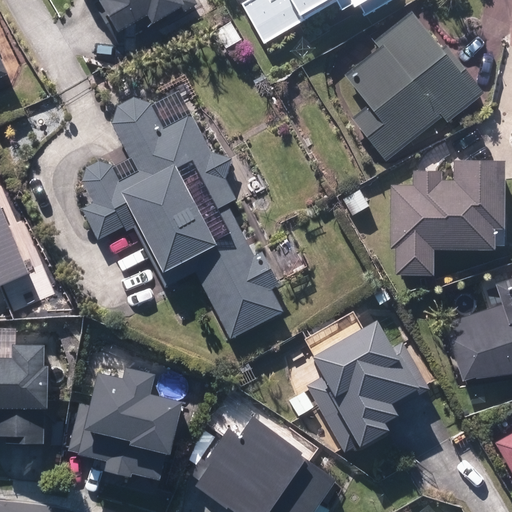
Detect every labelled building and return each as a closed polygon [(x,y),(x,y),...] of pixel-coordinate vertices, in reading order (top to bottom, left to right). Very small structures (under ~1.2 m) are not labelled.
[(99,0),(126,45),(176,16),(200,3),(198,0),(99,0)] [(271,0),(270,0),(250,0),(242,4),(263,44),(304,22),(302,19),(335,2),(340,11),(351,5),(353,8),(360,5),(365,15),(391,0),(271,0)] [(375,49),(342,76),(366,106),(349,119),(383,161),(438,118),(444,125),(480,96),(441,45),(436,50),(407,13),(370,42),(375,49)] [(233,17),(217,27),(233,52),(249,42),(233,17)] [(0,77),(12,72),(0,48),(0,77)] [(194,273),(228,339),(281,311),(270,290),(278,286),(261,253),(252,258),(225,205),(234,200),(223,179),(230,160),(209,153),(187,111),(160,125),(150,106),(132,99),(114,109),(109,125),(133,170),(117,178),(111,167),(97,164),(86,170),(80,181),(92,205),(80,211),(95,240),(122,227),(125,232),(132,228),(163,289),(194,273)] [(391,280),(427,280),(428,255),(488,255),(489,250),(499,250),(499,166),(448,165),(448,185),(437,185),(437,176),(408,177),(408,191),(386,191),(386,253),(392,253),(391,280)] [(358,191),(344,198),(352,215),(367,206),(358,191)] [(464,380),(511,377),(511,278),(483,287),(490,309),(442,324),(446,338),(439,340),(453,383),(464,380)] [(402,414),(395,400),(410,393),(413,398),(429,390),(404,342),(395,347),(381,320),(315,354),(326,375),(306,386),(341,453),(392,427),(388,421),(402,414)] [(244,354),(258,383),(293,366),(279,336),(244,354)] [(0,432),(8,433),(8,444),(54,445),(55,423),(57,423),(57,401),(49,400),(50,363),(46,363),(47,343),(16,342),(16,355),(0,354),(0,432)] [(154,395),(157,382),(159,373),(129,367),(127,376),(101,370),(89,424),(132,433),(130,441),(173,450),(184,401),(154,395)] [(316,511),(342,471),(236,408),(194,478),(252,511),(316,511)] [(511,434),(494,445),(511,476),(511,434)] [(324,505),(328,511),(416,511),(392,467),(324,505)]
